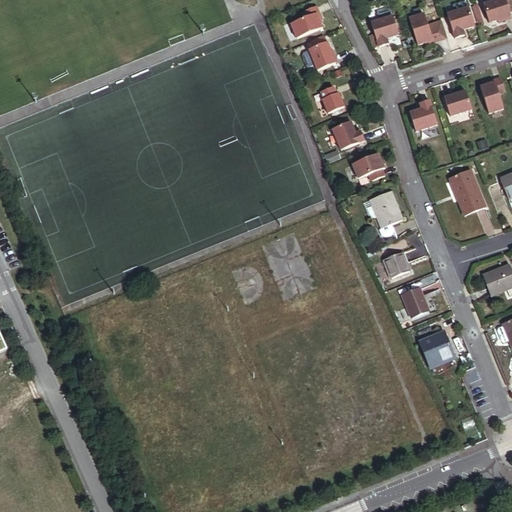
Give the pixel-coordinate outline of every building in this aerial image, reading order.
[(511,12),(511,0),(510,0),(506,1),(506,0),(492,0),(483,3),(490,23),(499,20),(511,16),(510,13),(511,12)] [(463,30),(475,26),(469,6),(447,13),(455,38),(465,36),(463,30)] [(320,21),(317,14),(320,13),(317,7),(303,12),(306,18),(291,24),(297,39),(323,28),(320,21)] [(440,41),(436,27),(429,29),(425,14),(410,18),(418,45),(425,43),(432,41),(433,43),(440,41)] [(395,20),(394,16),(373,23),(376,34),(373,36),(376,47),(379,46),(380,48),(390,45),(388,39),(400,35),(397,26),(395,20)] [(336,63),(331,51),(326,36),(314,40),(317,47),(310,50),(318,71),(336,63)] [(505,109),(500,94),(507,91),(502,77),(496,79),(496,81),(488,84),(481,86),(490,114),(505,109)] [(328,114),(344,107),(338,93),(336,94),(333,88),(320,93),(323,100),(322,100),(328,114)] [(473,110),(467,89),(459,91),(445,95),(452,117),(473,110)] [(417,132),(439,126),(431,100),(421,102),(423,108),(411,112),(417,132)] [(341,151),(364,142),(360,132),(355,134),(350,123),(332,131),(341,151)] [(340,159),(336,150),(325,155),(328,163),(340,159)] [(384,169),(378,155),(352,165),(358,180),(369,176),(371,182),(385,176),(382,170),(384,169)] [(486,207),(471,171),(449,180),(464,216),(486,207)] [(511,200),(511,176),(501,181),(510,201),(511,200)] [(372,201),(383,229),(392,225),(402,221),(391,193),(372,201)] [(394,231),(392,225),(383,229),(379,230),(382,236),(384,237),(386,237),(388,238),(390,237),(392,236),(393,234),(394,231)] [(411,273),(403,254),(386,261),(393,280),(411,273)] [(511,269),(511,266),(484,277),(492,296),(507,290),(510,298),(511,297),(511,269)] [(429,311),(420,290),(403,297),(412,318),(429,311)] [(511,321),(503,325),(511,347),(511,321)] [(455,359),(445,334),(422,343),(432,367),(442,362),(443,364),(455,359)] [(11,362),(0,366),(0,385),(18,378),(11,362)] [(506,490),(503,482),(495,486),(498,494),(506,490)]
